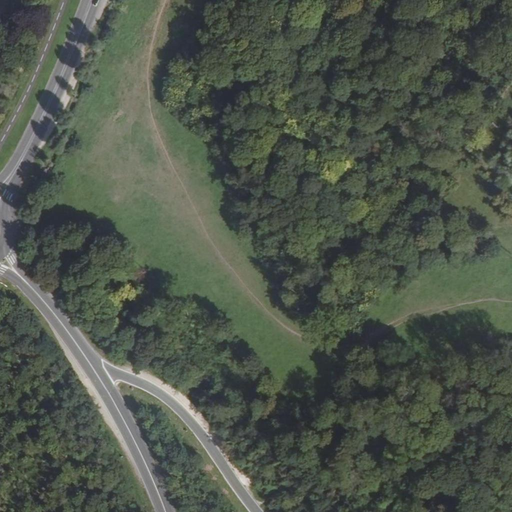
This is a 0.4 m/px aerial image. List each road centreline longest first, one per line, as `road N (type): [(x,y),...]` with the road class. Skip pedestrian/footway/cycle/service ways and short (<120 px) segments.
road 1 (trunk): [(252,511),(170,404),(95,370)]
road 2 (tertiary): [(14,173),(92,0)]
road 3 (trunk): [(95,370),(165,511)]
